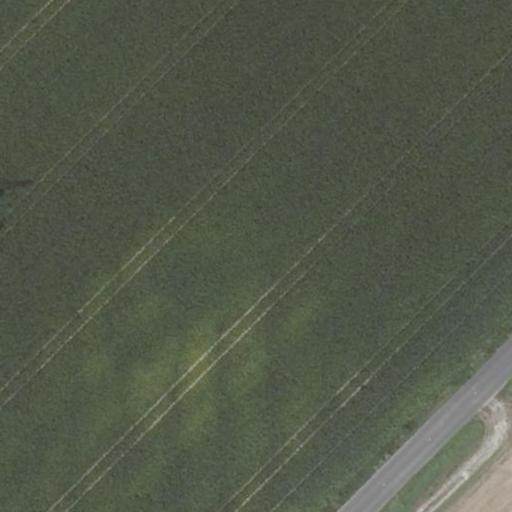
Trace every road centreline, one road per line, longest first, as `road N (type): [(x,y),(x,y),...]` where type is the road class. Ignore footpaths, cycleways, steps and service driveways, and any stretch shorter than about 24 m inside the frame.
road 1 (tertiary): [(357,511),(511,357)]
road 2 (track): [(425,511),(484,453),(504,412),(491,377)]
